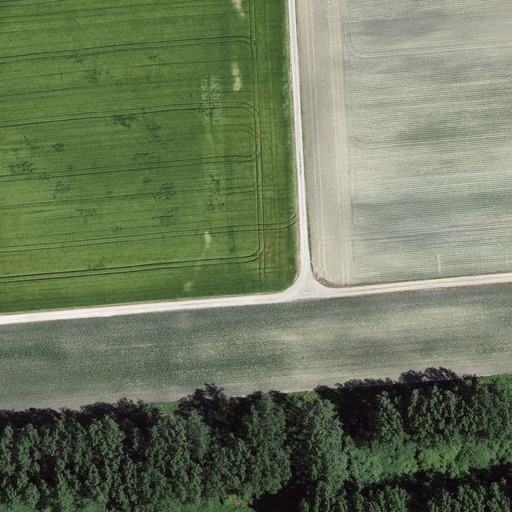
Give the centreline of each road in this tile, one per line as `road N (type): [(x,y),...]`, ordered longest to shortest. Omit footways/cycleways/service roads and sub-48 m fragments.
road 1 (track): [(0,321),(511,278)]
road 2 (track): [(293,0),(309,295)]
